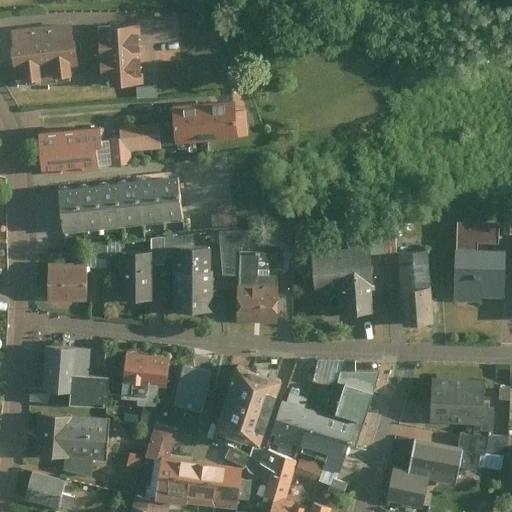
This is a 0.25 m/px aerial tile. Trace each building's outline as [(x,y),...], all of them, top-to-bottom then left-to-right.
[(143,22),(101,24),(103,80),(146,78),(143,22)] [(75,25),(13,31),(18,79),(79,73),(75,25)] [(236,99),(176,104),(179,138),(239,133),(236,99)] [(164,124),(115,129),(119,163),(140,161),(139,149),(167,146),(164,124)] [(98,126),(43,130),(46,172),(102,168),(98,126)] [(183,176),(63,188),(67,229),(187,216),(183,176)] [(215,211),(216,226),(240,224),(239,209),(215,211)] [(459,222),(459,248),(477,249),(477,243),(498,243),(499,223),(459,222)] [(382,311),(378,245),(313,249),(315,287),(338,285),(340,314),(382,311)] [(214,246),(180,246),(181,310),(215,310),(214,246)] [(458,296),(507,297),(508,249),(477,249),(459,248),(458,296)] [(158,251),(124,251),(125,299),(159,299),(158,251)] [(401,254),(405,325),(437,323),(433,252),(401,254)] [(91,265),(51,262),(49,298),(89,300),(91,265)] [(287,286),(243,285),(242,322),(286,323),(287,286)] [(36,384),(35,403),(73,404),(74,376),(100,377),(101,345),(50,343),(49,384),(36,384)] [(179,356),(129,351),(126,377),(176,382),(179,356)] [(288,380),(244,364),(222,424),(266,440),(288,380)] [(433,418),(486,420),(487,380),(434,378),(433,418)] [(340,405),(324,400),(309,449),(357,464),(379,392),(347,383),(340,405)] [(511,385),(503,386),(503,396),(511,396),(511,385)] [(309,449),(324,400),(299,393),(284,441),(309,449)] [(118,416),(44,412),(42,456),(115,460),(118,416)] [(151,450),(174,455),(180,423),(157,419),(151,450)] [(416,440),(411,473),(462,480),(466,448),(416,440)] [(250,467),(167,457),(163,491),(246,501),(250,467)] [(286,466),(273,511),(311,511),(293,507),(302,471),(286,466)] [(430,477),(396,470),(390,499),(424,506),(430,477)] [(73,478),(35,471),(30,498),(68,505),(73,478)]
